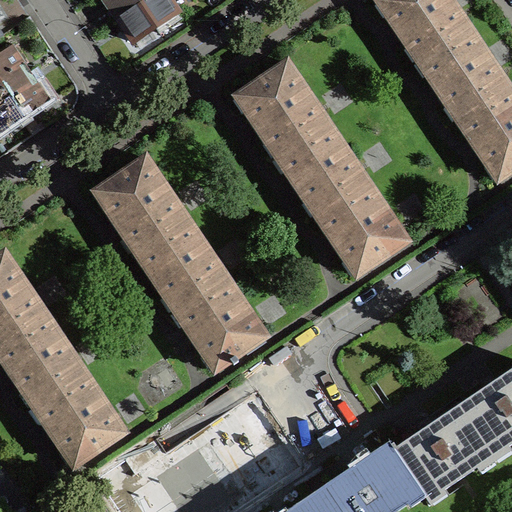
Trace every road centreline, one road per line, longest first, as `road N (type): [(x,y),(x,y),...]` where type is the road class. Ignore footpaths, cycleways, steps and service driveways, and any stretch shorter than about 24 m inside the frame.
road 1 (residential): [(511,205),(285,350)]
road 2 (residential): [(114,106),(270,0)]
road 3 (residential): [(0,183),(114,106)]
road 4 (residential): [(42,0),(114,106)]
